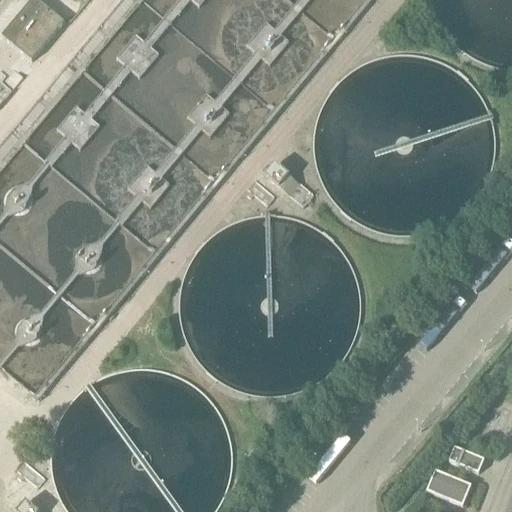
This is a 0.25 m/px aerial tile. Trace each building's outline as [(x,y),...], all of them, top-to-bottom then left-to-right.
[(111,315),(373,0),(124,0),(0,149),(0,369),(38,402),(107,319),(110,321),(114,317),(111,315)] [(32,0),(1,38),(31,63),(64,24),(35,0),(32,0)] [(511,0),(428,0),(429,5),(430,9),(432,12),(434,18),(435,21),(437,25),(441,31),(444,36),(446,38),(449,42),(454,47),(453,48),(464,57),(465,56),(470,59),(476,62),(478,64),(484,66),(492,69),(498,70),(503,71),(507,72),(511,72),(511,0)] [(373,46),(379,50),(385,43),(379,38),(373,46)] [(490,118),(488,112),(485,106),(483,102),(481,99),(479,95),(475,90),(472,87),(467,82),(468,81),(457,72),(456,73),(452,70),(447,67),(443,65),(435,62),(429,60),(422,58),(414,56),(409,56),(404,56),(399,56),(393,56),(387,57),(384,58),(376,60),(369,63),(363,65),(359,68),(354,70),(351,73),(347,76),(342,80),(338,83),(337,83),(328,93),(329,94),(327,98),(325,101),(323,105),(321,110),(319,114),(317,118),(316,123),(315,126),(314,131),(313,134),(313,137),(313,142),(312,148),(313,154),(313,159),(314,164),(315,169),(317,175),(318,179),(320,184),(322,188),(324,191),(327,196),(330,201),(332,204),(335,208),(340,212),(339,213),(350,222),(351,221),(355,224),(360,227),(366,230),(372,233),(376,234),(381,235),(384,236),(389,237),(394,238),(397,238),(401,238),(406,238),(411,238),(416,238),(420,237),(425,236),(433,234),(440,231),(447,227),(453,224),(457,221),(460,218),(465,214),(469,211),(470,212),(479,201),(478,200),(481,194),(483,192),(485,189),(486,186),(488,182),(490,177),(491,173),(492,170),(493,167),(494,160),(494,157),(495,154),(495,149),(495,145),(495,140),(494,137),(494,133),(493,127),(491,123),(490,118)] [(0,106),(11,94),(1,85),(5,79),(0,74),(0,106)] [(265,178),(303,210),(313,198),(275,166),(265,178)] [(355,293),(336,236),(292,218),(272,217),(299,208),(274,206),(271,198),(270,212),(205,234),(181,291),(180,311),(200,371),(252,392),(251,392),(277,394),(340,374),(359,326),(361,301),(355,284),(355,293)] [(227,490),(228,487),(229,482),(230,478),(231,473),(232,468),(232,462),(232,457),(231,454),(231,448),(230,443),(229,438),(228,435),(226,429),(224,425),(222,421),(220,416),(217,412),(213,407),(211,405),(208,401),(205,398),(202,394),(198,391),(194,388),(190,386),(186,383),(182,381),(178,379),(173,377),(167,375),(164,374),(157,372),(153,372),(147,371),(144,371),(138,371),(133,371),(127,372),(120,373),(113,375),(107,378),(102,379),(97,382),(93,385),(89,387),(85,390),(81,393),(78,396),(74,400),(71,403),(67,408),(65,411),(64,414),(61,418),(59,422),(57,428),(55,432),(53,437),(52,441),(51,446),(51,451),(50,456),(50,460),(50,465),(50,470),(51,473),(51,478),(52,482),(53,487),(54,490),(57,496),(59,502),(61,505),(63,509),(64,511),(216,511),(218,510),(220,507),(222,503),(224,499),(226,494),(227,490)] [(247,456),(257,465),(265,454),(255,446),(247,456)] [(478,476),(484,462),(454,450),(449,464),(478,476)] [(426,494),(462,509),(471,488),(435,473),(426,494)]
